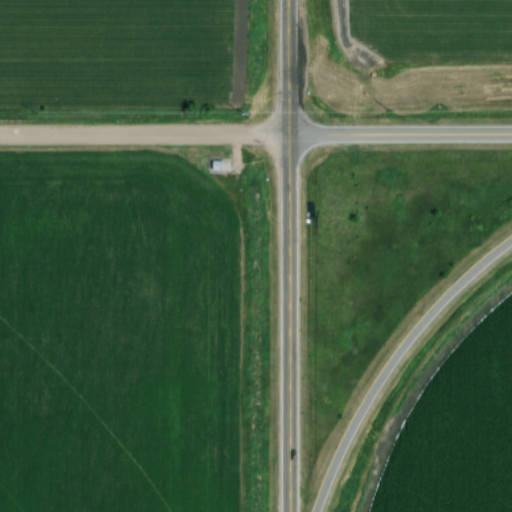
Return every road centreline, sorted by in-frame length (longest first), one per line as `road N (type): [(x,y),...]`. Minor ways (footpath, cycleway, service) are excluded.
road 1 (tertiary): [(290,511),(287,0)]
road 2 (tertiary): [(315,511),(347,435),(391,364),(451,293),(511,241)]
road 3 (residential): [(0,137),(288,137)]
road 4 (tertiary): [(288,137),(511,137)]
